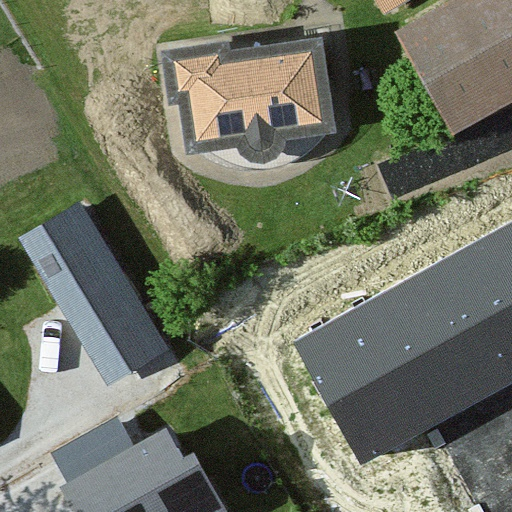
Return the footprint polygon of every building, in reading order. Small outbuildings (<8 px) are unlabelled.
[(511,0),(416,0),(395,13),(453,112),(511,77),(511,0)] [(200,37),(135,47),(144,103),(154,101),(162,152),(311,129),(296,31),(202,46),(200,37)] [(169,343),(80,195),(20,231),(108,379),(169,343)] [(511,224),(294,341),(361,465),(511,383),(511,224)] [(67,472),(61,475),(82,511),(211,511),(229,502),(192,436),(181,443),(166,416),(133,435),(118,408),(52,445),(67,472)]
